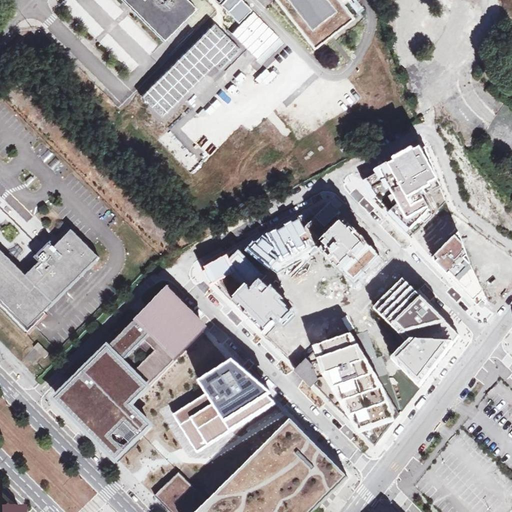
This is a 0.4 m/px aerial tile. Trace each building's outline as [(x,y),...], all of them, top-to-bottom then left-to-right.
[(187,0),(123,0),(165,42),(197,10),(187,0)] [(272,32),(242,0),(219,22),(246,49),(244,50),(250,56),(272,32)] [(238,0),(220,0),(223,3),(228,10),(238,0)] [(270,0),(308,50),(348,21),(332,0),(270,0)] [(212,22),(134,100),(160,126),(239,47),(212,22)] [(511,139),(480,115),(452,130),(462,159),(493,163),(511,139)] [(427,142),(360,179),(364,184),(384,209),(409,235),(432,212),(422,195),(433,189),(432,188),(440,183),(427,142)] [(506,286),(511,278),(511,197),(481,231),(506,286)] [(336,210),(326,199),(198,270),(209,282),(265,337),(278,323),(283,327),(294,315),(291,312),(296,307),(260,272),(266,269),(296,252),(313,243),(353,283),(382,254),(336,210)] [(459,283),(483,306),(479,297),(463,259),(453,225),(426,252),(459,283)] [(35,327),(47,315),(45,312),(90,268),(100,258),(89,247),(72,231),(56,248),(51,243),(36,258),(41,263),(27,277),(0,249),(0,304),(0,305),(0,304),(0,308),(27,335),(35,327)] [(394,356),(422,385),(463,337),(402,276),(372,307),(404,340),(407,342),(394,356)] [(150,307),(59,398),(119,459),(142,436),(151,427),(135,411),(133,414),(128,408),(132,404),(189,347),(190,348),(205,333),(164,292),(150,307)] [(301,375),(374,445),(401,411),(383,367),(367,330),(353,328),(315,341),(297,368),(295,370),(301,375)] [(34,347),(45,358),(49,353),(39,343),(34,347)] [(276,403),(238,364),(201,386),(209,400),(176,420),(185,434),(195,451),(264,411),(276,403)] [(318,394),(307,404),(317,414),(328,404),(318,394)] [(179,472),(155,496),(170,511),(314,511),(324,503),(332,495),(349,478),(289,418),(288,419),(209,502),(179,472)] [(457,438),(438,455),(451,469),(440,480),(471,511),(484,511),(488,509),(477,498),(481,493),(484,496),(489,492),(492,495),(494,493),(487,485),(481,491),(475,484),(488,472),(480,464),(481,463),(457,438)] [(0,511),(10,511),(1,503),(0,503),(0,511)]
